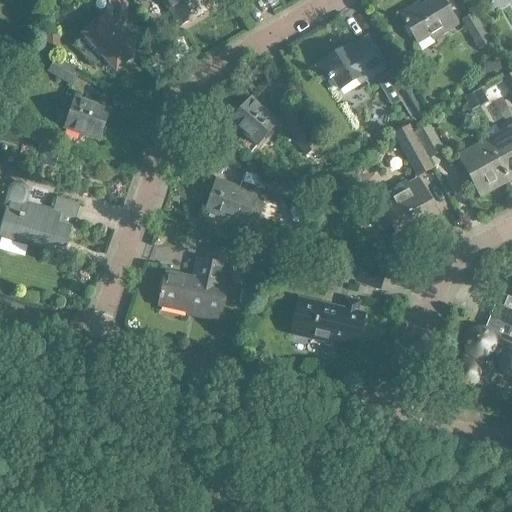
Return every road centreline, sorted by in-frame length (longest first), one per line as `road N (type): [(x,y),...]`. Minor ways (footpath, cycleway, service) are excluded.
road 1 (residential): [(98,335),(182,85),(326,0)]
road 2 (residential): [(98,335),(389,410)]
road 3 (residential): [(389,410),(439,275),(511,227)]
road 4 (residential): [(389,410),(511,433)]
